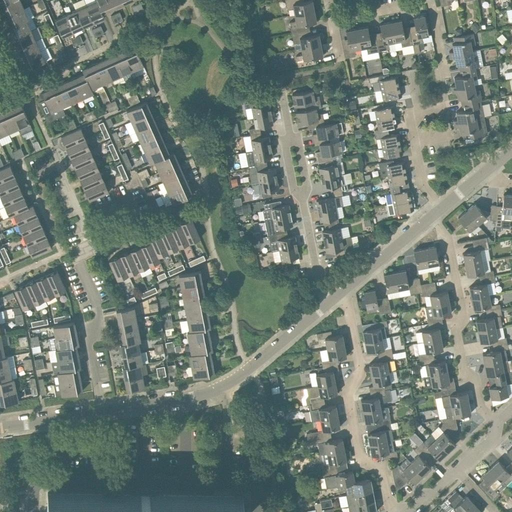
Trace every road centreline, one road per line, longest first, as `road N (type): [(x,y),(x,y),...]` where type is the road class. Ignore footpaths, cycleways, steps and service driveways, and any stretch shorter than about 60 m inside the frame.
road 1 (residential): [(95,252),(25,90),(153,22)]
road 2 (residential): [(392,511),(383,477),(359,457),(348,386),(360,371),(343,291)]
road 3 (residential): [(496,427),(481,409),(475,381),(463,373),(456,329),(464,317),(446,234),(432,216)]
road 4 (residential): [(227,486),(37,484),(33,511)]
road 5 (residential): [(206,203),(195,155),(159,90),(153,22)]
road 6 (residential): [(101,412),(89,352),(98,307),(77,259),(95,252)]
road 7 (residential): [(248,370),(209,243),(206,203)]
road 8 (residential): [(101,412),(221,387)]
road 9 (residential): [(95,252),(206,203)]
